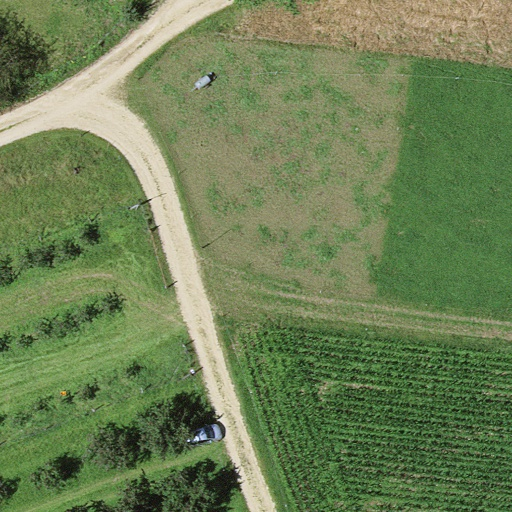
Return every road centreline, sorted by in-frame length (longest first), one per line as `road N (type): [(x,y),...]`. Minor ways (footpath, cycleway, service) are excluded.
road 1 (track): [(88,86),(161,188),(236,434),(271,511)]
road 2 (track): [(215,0),(154,34),(41,119),(0,136)]
